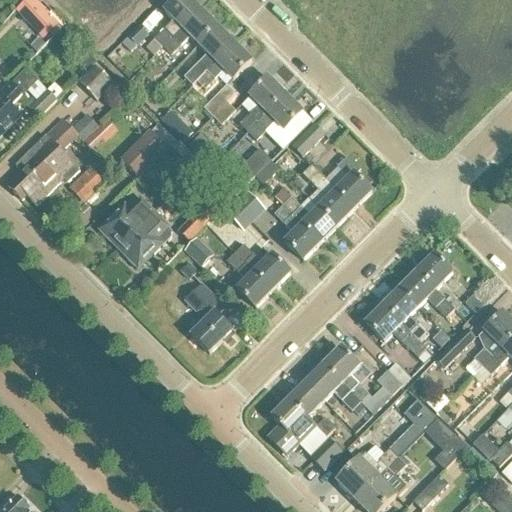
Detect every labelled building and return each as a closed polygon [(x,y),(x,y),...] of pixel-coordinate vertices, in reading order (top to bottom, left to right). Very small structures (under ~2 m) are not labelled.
[(59,28),(32,0),(31,0),(27,3),(15,15),(27,27),(43,44),(59,28)] [(155,44),(162,51),(200,13),(186,0),(180,0),(165,16),(174,25),(155,44)] [(317,0),(340,22),(362,0),(317,0)] [(444,127),(511,60),(511,12),(466,59),(452,45),(407,89),(444,127)] [(191,42),(199,50),(217,31),(200,13),(162,51),(172,61),(191,42)] [(129,41),(137,50),(154,33),(146,25),(129,41)] [(361,73),(392,42),(380,30),(349,61),(361,73)] [(193,91),(197,86),(235,48),(217,31),(199,50),(208,59),(184,82),(193,91)] [(129,41),(122,48),(131,56),(137,50),(129,41)] [(235,48),(197,86),(205,95),(224,76),(233,85),(252,66),(235,48)] [(113,90),(95,70),(79,86),(96,104),(97,105),(113,90)] [(0,100),(0,142),(20,122),(11,114),(38,86),(26,74),(0,100)] [(240,129),(248,137),(285,99),(269,82),(250,101),(259,110),(240,129)] [(54,88),(47,95),(57,105),(64,98),(54,88)] [(213,122),(228,107),(236,99),(227,90),(204,113),(213,122)] [(40,123),(57,105),(47,95),(30,114),(40,123)] [(285,99),(248,137),(256,146),(275,127),(285,136),(303,117),(285,99)] [(228,107),(213,122),(222,130),(236,116),(228,107)] [(99,133),(87,120),(72,133),(84,146),(99,133)] [(40,187),(27,201),(37,210),(64,184),(68,188),(80,176),(61,156),(78,140),(63,124),(46,141),(59,153),(44,168),(47,171),(35,182),(40,187)] [(106,144),(116,135),(109,127),(99,136),(106,144)] [(159,129),(122,165),(139,183),(176,147),(159,129)] [(292,151),(303,162),(325,139),(315,129),(292,151)] [(184,148),(193,138),(186,131),(176,140),(184,148)] [(189,151),(206,168),(218,156),(201,139),(189,151)] [(23,205),(27,201),(40,187),(35,182),(47,171),(44,168),(59,153),(46,141),(24,163),(29,168),(8,190),(23,205)] [(165,161),(188,185),(203,170),(180,147),(165,161)] [(226,188),(237,199),(272,165),(260,154),(226,188)] [(349,183),(336,195),(355,214),(372,197),(356,181),(361,175),(348,162),(338,172),(349,183)] [(318,195),(310,204),(338,232),(355,214),(336,195),(336,196),(312,171),(303,180),(318,195)] [(91,175),(73,193),(85,205),(104,187),(91,175)] [(188,189),(200,200),(211,189),(199,178),(188,189)] [(284,210),(283,211),(321,249),(338,232),(310,204),(301,212),(283,194),(275,202),(284,210)] [(247,196),(234,208),(253,227),(266,215),(247,196)] [(178,237),(190,248),(229,206),(221,198),(205,214),(202,212),(178,237)] [(112,244),(120,253),(154,219),(141,206),(130,216),(125,211),(122,214),(120,212),(114,219),(116,220),(102,234),(105,237),(103,239),(110,246),(112,244)] [(253,227),(234,208),(225,217),(244,236),(253,227)] [(321,249),(283,211),(275,219),(294,238),(285,247),(304,266),(321,249)] [(154,219),(120,253),(129,262),(127,263),(134,271),(136,269),(139,272),(153,258),(155,259),(172,243),(172,237),(154,219)] [(185,256),(202,273),(214,260),(197,243),(185,256)] [(244,250),(236,258),(274,296),(291,279),(272,260),(263,269),(254,260),(244,250)] [(274,296),(236,258),(227,267),(238,277),(246,285),(237,294),(256,313),(274,296)] [(434,259),(417,277),(436,296),(453,278),(434,259)] [(180,275),(190,285),(198,276),(189,267),(180,275)] [(417,277),(400,294),(419,313),(427,304),(446,323),(455,315),(436,296),(417,277)] [(186,305),(206,326),(191,341),(210,359),(234,335),(219,320),(226,313),(202,289),(186,305)] [(400,294),(383,311),(421,349),(429,340),(410,321),(419,313),(400,294)] [(466,308),(476,318),(485,309),(475,300),(466,308)] [(421,349),(383,311),(366,328),(385,347),(393,339),(418,363),(425,356),(426,355),(421,349)] [(475,364),(482,372),(511,342),(511,325),(503,317),(479,341),(485,354),(475,364)] [(436,365),(445,374),(476,343),(466,334),(436,365)] [(509,360),(511,363),(511,342),(482,372),(491,381),(501,371),(500,369),(509,360)] [(341,353),(324,370),(361,408),(369,399),(351,381),(360,372),(341,353)] [(425,356),(418,363),(423,368),(430,361),(425,356)] [(396,369),(389,376),(403,391),(411,384),(396,369)] [(324,370),(306,387),(325,406),(334,397),(353,416),(361,408),(324,370)] [(403,391),(389,376),(377,387),(392,402),(403,391)] [(306,387),(289,404),(308,423),(309,422),(325,406),(306,387)] [(401,421),(419,405),(408,394),(391,410),(401,421)] [(509,414),(511,410),(511,401),(508,398),(501,406),(509,414)] [(308,423),(289,404),(272,422),(281,430),(269,442),(288,461),(318,431),(317,431),(318,431),(309,422),(308,423)] [(419,406),(404,420),(422,438),(436,424),(419,406)] [(502,421),(500,423),(508,432),(511,427),(511,417),(509,414),(508,415),(502,421)] [(326,422),(318,431),(328,441),(336,433),(326,422)] [(438,425),(425,438),(443,456),(435,465),(445,475),(462,458),(466,454),(438,425)] [(474,448),(473,449),(490,466),(492,464),(491,463),(499,455),(483,439),(474,448)] [(401,443),(390,454),(398,462),(410,451),(401,443)] [(315,465),(325,475),(343,458),(333,447),(315,465)] [(499,455),(491,463),(492,464),(500,473),(511,461),(511,450),(509,448),(508,447),(499,455)] [(337,487),(355,505),(398,462),(390,454),(379,465),(380,467),(377,470),(366,458),(337,487)] [(398,462),(355,505),(362,511),(385,511),(397,501),(387,490),(407,471),(398,462)] [(440,480),(414,507),(418,511),(426,511),(449,490),(440,480)] [(511,511),(511,505),(504,498),(492,510),(493,511),(511,511)] [(27,511),(29,509),(24,504),(19,505),(17,503),(8,511),(27,511)]
